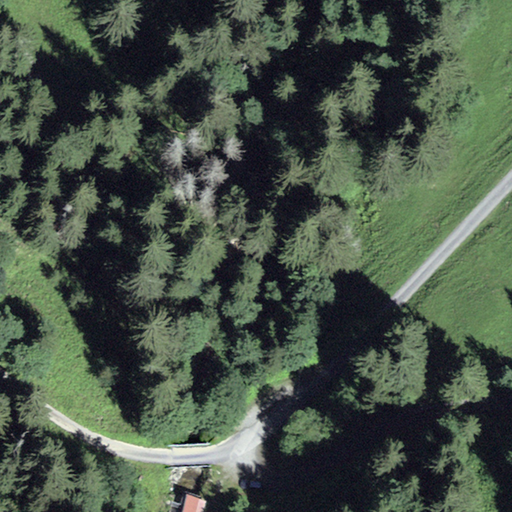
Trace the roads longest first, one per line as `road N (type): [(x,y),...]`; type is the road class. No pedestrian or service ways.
road 1 (unclassified): [(0,374),(130,455),(238,453),(253,422),(351,354),(511,185)]
road 2 (track): [(511,399),(422,410),(284,478),(257,475),(238,453)]
